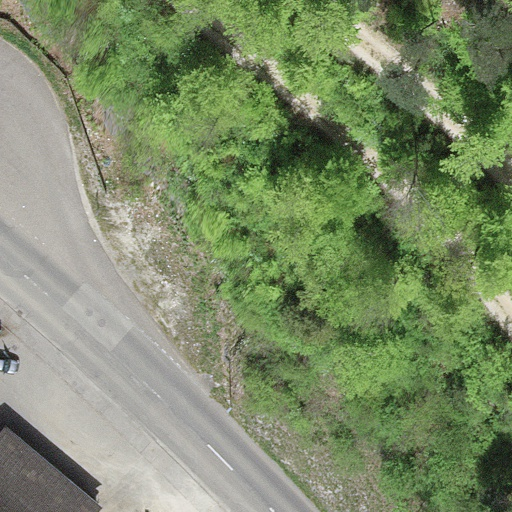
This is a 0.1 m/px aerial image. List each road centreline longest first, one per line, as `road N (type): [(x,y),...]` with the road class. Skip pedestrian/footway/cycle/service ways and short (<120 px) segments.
road 1 (track): [(186,0),(210,32),(404,190),(511,324)]
road 2 (tertiary): [(272,511),(0,254)]
road 3 (track): [(314,0),(511,181)]
